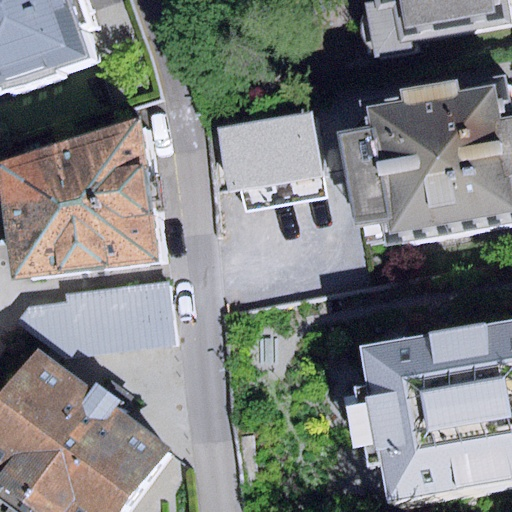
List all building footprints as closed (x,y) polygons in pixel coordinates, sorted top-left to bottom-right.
[(0,0),(0,97),(8,95),(9,98),(65,78),(63,74),(99,61),(89,34),(99,30),(88,0),(0,0)] [(413,39),(506,21),(502,0),(375,0),(376,2),(367,4),(377,58),(415,50),(413,39)] [(376,248),(511,226),(511,128),(505,89),(383,108),(389,141),(360,146),(376,248)] [(232,189),(305,177),(295,118),(222,130),(232,189)] [(141,120),(0,164),(0,241),(5,241),(10,281),(160,263),(149,193),(141,120)] [(171,283),(66,296),(67,304),(74,358),(179,345),(171,283)] [(74,358),(67,304),(30,308),(18,323),(64,360),(74,358)] [(511,329),(374,355),(403,511),(511,491),(511,329)] [(127,511),(173,450),(122,413),(130,401),(103,381),(95,391),(45,354),(0,414),(0,471),(12,481),(1,496),(23,511),(127,511)]
